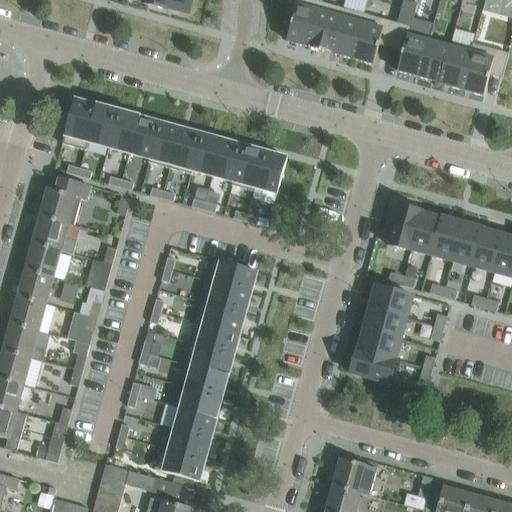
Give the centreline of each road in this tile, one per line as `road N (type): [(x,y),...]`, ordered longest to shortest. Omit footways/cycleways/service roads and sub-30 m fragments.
road 1 (residential): [(300,418),(378,133)]
road 2 (residential): [(300,418),(511,477)]
road 3 (residential): [(229,92),(47,42)]
road 4 (residential): [(378,133),(229,92)]
road 5 (residential): [(511,170),(378,133)]
road 6 (residential): [(13,162),(47,42)]
